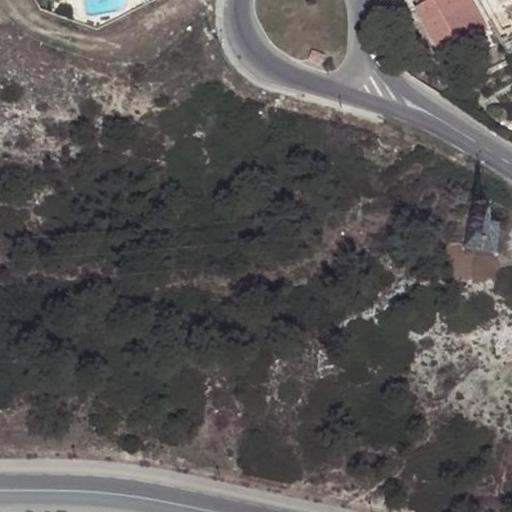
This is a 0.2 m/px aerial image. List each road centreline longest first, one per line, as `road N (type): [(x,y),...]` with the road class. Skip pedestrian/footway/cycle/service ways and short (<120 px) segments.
road 1 (secondary): [(224,511),(0,489)]
road 2 (residential): [(324,87),(455,129)]
road 3 (residential): [(239,0),(243,41),(260,59),(324,87)]
road 4 (residential): [(364,51),(455,129)]
